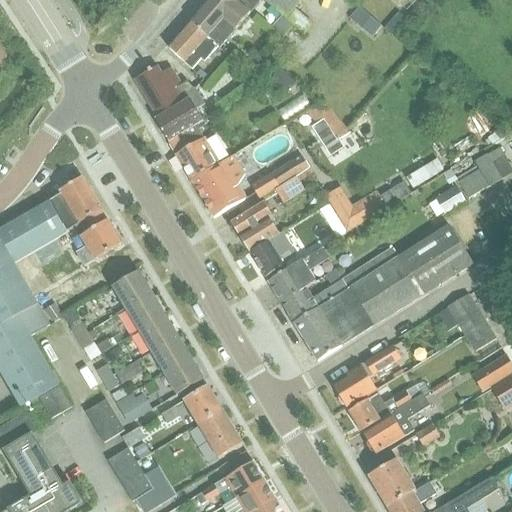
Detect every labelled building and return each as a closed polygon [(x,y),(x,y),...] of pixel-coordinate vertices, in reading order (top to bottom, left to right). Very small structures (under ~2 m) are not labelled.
[(257,0),(213,0),(192,24),(220,49),(260,2),(257,0)] [(286,19),(302,0),(264,0),(282,15),(286,19)] [(382,29),(359,11),(351,21),(374,39),(382,29)] [(282,15),(272,26),(283,36),(293,25),(286,19),(282,15)] [(393,18),(388,24),(396,31),(401,25),(393,18)] [(220,49),(192,24),(169,51),(192,71),(200,61),(203,64),(216,49),(218,50),(220,49)] [(189,94),(195,90),(188,83),(181,87),(170,70),(161,75),(157,68),(152,71),(152,70),(147,73),(148,74),(134,82),(157,119),(179,107),(176,102),(189,94)] [(200,71),(197,76),(203,81),(206,77),(200,71)] [(280,72),(269,81),(285,97),(295,87),(280,72)] [(268,87),(261,93),(268,100),(274,94),(268,87)] [(179,107),(157,119),(155,121),(169,144),(196,128),(203,124),(196,111),(204,106),(195,90),(189,94),(176,102),(179,107)] [(320,104),(308,112),(316,125),(312,128),(317,136),(326,150),(330,157),(344,148),(340,141),(349,136),(331,111),(323,102),(320,104)] [(279,129),(272,116),(258,124),(266,137),(279,129)] [(306,130),(299,118),(286,126),(293,138),(306,130)] [(196,128),(169,144),(192,183),(220,166),(218,163),(228,157),(216,136),(205,143),(196,128)] [(324,150),(310,159),(315,167),(329,159),(324,150)] [(220,166),(192,183),(214,220),(245,201),(238,189),(246,177),(234,157),(220,166)] [(291,164),(251,188),(259,201),(274,191),(296,178),(299,176),(310,169),(303,158),(292,165),(291,164)] [(488,159),(476,167),(479,172),(490,190),(503,182),(488,159)] [(437,160),(406,179),(413,190),(443,171),(437,160)] [(490,190),(479,172),(459,185),(470,202),(490,190)] [(450,173),(443,177),(451,190),(458,186),(450,173)] [(61,196),(51,202),(68,231),(74,227),(101,211),(102,211),(83,178),(60,193),(61,196)] [(305,194),(296,178),(274,191),(284,207),(305,194)] [(436,202),(446,218),(466,205),(457,189),(436,202)] [(340,190),(327,198),(338,217),(348,233),(376,217),(385,211),(375,194),(366,200),(352,208),(340,190)] [(0,231),(0,239),(1,242),(14,265),(69,233),(68,231),(51,202),(0,231)] [(250,254),(277,238),(279,236),(268,220),(272,217),(263,203),(231,223),(250,254)] [(101,211),(74,227),(86,248),(76,254),(84,268),(94,261),(122,245),(109,222),(107,223),(101,211)] [(306,290),(282,304),(318,363),(473,265),(450,227),(398,260),(380,271),(348,291),(342,281),(312,300),(306,290)] [(277,238),(250,254),(266,279),(284,268),(281,264),(278,258),(290,250),(285,242),(281,235),(279,236),(277,238)] [(1,242),(0,242),(0,329),(20,318),(39,307),(35,300),(14,265),(1,242)] [(306,290),(316,284),(309,273),(328,261),(321,250),(269,283),(282,304),(306,290)] [(14,265),(35,300),(50,292),(29,256),(14,265)] [(126,311),(153,295),(139,273),(113,289),(126,311)] [(165,316),(153,295),(126,311),(139,332),(165,316)] [(448,310),(465,338),(486,325),(469,298),(448,310)] [(54,306),(44,313),(50,324),(61,317),(54,306)] [(39,307),(20,318),(31,337),(50,326),(39,307)] [(165,316),(139,332),(151,354),(178,338),(165,316)] [(0,329),(0,373),(21,410),(39,399),(49,393),(60,387),(31,337),(20,318),(0,329)] [(78,340),(87,334),(81,324),(71,330),(78,340)] [(496,341),(486,325),(465,338),(475,354),(496,341)] [(93,344),(87,334),(78,340),(84,350),(93,344)] [(191,359),(178,338),(151,354),(164,375),(191,359)] [(107,339),(94,347),(100,356),(113,348),(107,339)] [(369,380),(400,361),(393,348),(346,376),(349,380),(334,389),(347,410),(376,392),(369,380)] [(511,364),(507,357),(480,374),(490,390),(511,376),(511,364)] [(204,381),(191,359),(164,375),(177,397),(204,381)] [(144,374),(138,363),(116,376),(122,387),(144,374)] [(103,382),(112,377),(106,367),(97,372),(103,382)] [(118,387),(112,377),(103,382),(109,393),(118,387)] [(511,379),(492,392),(504,411),(511,406),(511,379)] [(60,387),(49,393),(62,414),(72,408),(60,387)] [(406,393),(393,401),(399,411),(422,396),(416,387),(406,393)] [(198,426),(222,412),(207,388),(184,402),(198,426)] [(124,391),(112,398),(113,399),(116,404),(127,398),(124,391)] [(49,393),(39,399),(51,421),(62,414),(49,393)] [(378,395),(349,412),(362,433),(399,411),(408,405),(402,395),(401,396),(385,405),(378,395)] [(399,411),(362,433),(376,456),(414,433),(407,421),(429,407),(422,396),(399,411)] [(112,412),(106,401),(86,414),(92,424),(112,412)] [(180,418),(174,408),(162,415),(168,425),(180,418)] [(129,425),(138,420),(132,409),(122,415),(129,425)] [(119,422),(112,412),(92,424),(98,434),(119,422)] [(242,446),(222,412),(198,426),(218,460),(242,446)] [(64,487),(33,436),(37,433),(26,414),(0,429),(0,446),(31,497),(8,511),(71,511),(83,505),(70,483),(64,487)] [(125,432),(119,422),(98,434),(104,444),(125,432)] [(414,435),(422,448),(439,438),(431,425),(414,435)] [(129,451),(145,440),(139,429),(122,440),(128,450),(128,451),(129,451)] [(114,472),(134,460),(129,451),(128,451),(128,450),(108,462),(114,472)] [(387,509),(416,492),(394,456),(384,462),(386,467),(368,478),(387,509)] [(141,470),(134,460),(114,472),(120,483),(141,470)] [(203,495),(196,499),(201,506),(208,502),(208,503),(231,490),(237,500),(265,484),(253,465),(203,495)] [(145,477),(141,470),(120,483),(126,493),(147,481),(145,477)] [(153,491),(133,503),(138,511),(153,511),(161,508),(175,499),(157,470),(145,477),(147,481),(153,491)] [(493,479),(450,504),(437,511),(467,511),(466,510),(500,490),(493,479)] [(153,491),(147,481),(126,493),(133,503),(153,491)] [(225,511),(259,511),(276,502),(265,484),(237,500),(226,507),(223,509),(225,511)] [(429,484),(416,492),(387,509),(389,511),(422,511),(419,506),(436,496),(429,484)] [(259,511),(281,511),(276,502),(259,511)]
